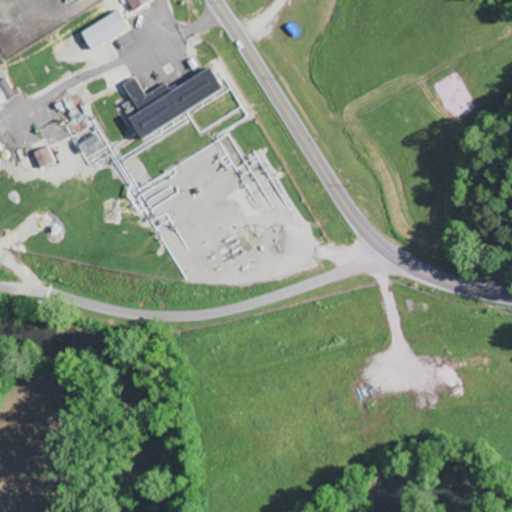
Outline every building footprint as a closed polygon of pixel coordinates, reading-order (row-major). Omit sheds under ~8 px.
[(151,0),(138,8),(132,0),(151,0)] [(120,8),(130,25),(93,48),(82,31),(120,8)] [(216,67),(231,92),(146,143),(132,118),(216,67)] [(0,80),(5,77),(16,94),(0,104),(0,80)] [(29,170),(40,165),(34,152),(23,157),(29,170)]
